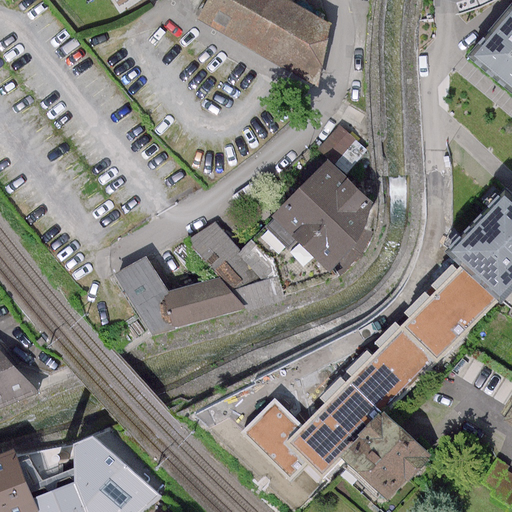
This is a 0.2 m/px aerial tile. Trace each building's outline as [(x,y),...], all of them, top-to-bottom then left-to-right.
[(337,15),(307,0),(210,0),(205,10),(315,58),(332,66),(337,15)] [(511,90),(511,7),(472,56),(511,90)] [(383,234),(329,181),(293,203),(254,246),(301,291),(351,272),(383,234)] [(511,290),(511,197),(504,190),(447,252),(502,302),(511,290)] [(254,246),(225,219),(195,238),(229,275),(262,310),(301,291),(254,246)] [(262,310),(229,275),(184,287),(159,253),(127,269),(171,330),(262,310)] [(305,427),(288,444),(308,464),(324,480),(496,302),(458,266),(305,427)] [(0,344),(0,421),(53,402),(12,339),(0,344)] [(292,480),(308,464),(288,444),(305,427),(274,398),(242,432),(292,480)] [(391,421),(348,466),(394,509),(436,464),(391,421)] [(121,423),(65,444),(92,511),(153,511),(184,495),(121,423)] [(92,511),(65,444),(0,465),(0,511),(92,511)]
